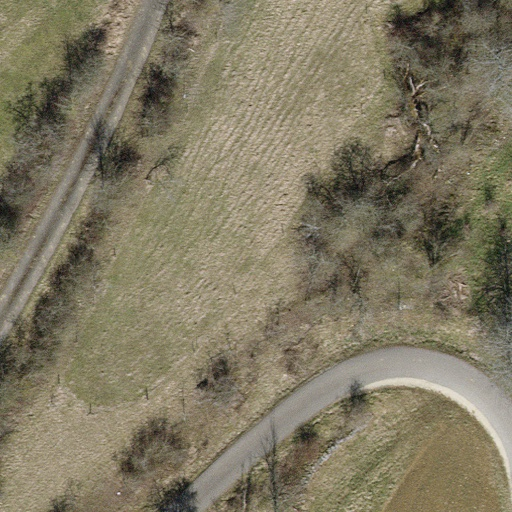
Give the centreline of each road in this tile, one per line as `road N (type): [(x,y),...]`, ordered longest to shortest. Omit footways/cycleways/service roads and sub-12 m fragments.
road 1 (unclassified): [(184,511),(298,408),(380,360),(460,375),(511,418)]
road 2 (track): [(0,325),(164,0)]
